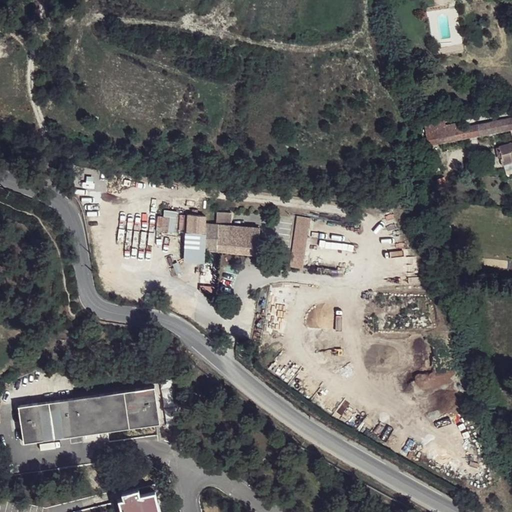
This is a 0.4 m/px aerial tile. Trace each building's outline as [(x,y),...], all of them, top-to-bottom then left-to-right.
[(430,133),(432,143),(511,128),(511,112),(449,123),(450,129),(430,133)] [(440,148),(432,149),(435,173),(444,172),(440,148)] [(511,160),(511,150),(501,153),(503,162),(511,160)] [(160,210),(158,231),(174,233),(176,211),(160,210)] [(295,213),(293,265),(305,266),(307,214),(295,213)] [(190,214),(190,232),(207,234),(207,250),(261,255),(263,229),(207,223),(209,216),(190,214)] [(147,391),(15,410),(21,447),(154,425),(147,391)] [(149,489),(134,493),(136,498),(150,495),(149,489)] [(134,493),(120,496),(116,506),(117,511),(154,511),(150,495),(136,498),(134,493)]
